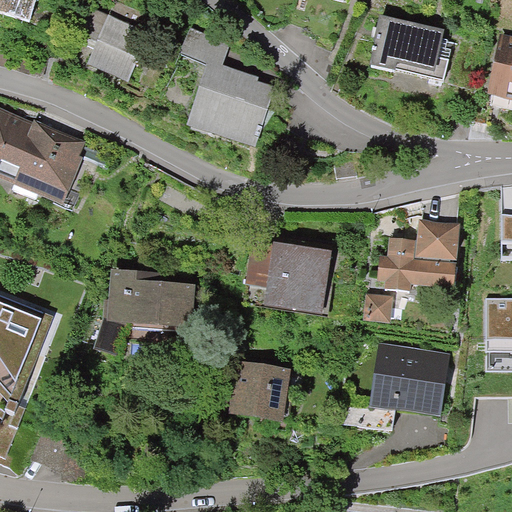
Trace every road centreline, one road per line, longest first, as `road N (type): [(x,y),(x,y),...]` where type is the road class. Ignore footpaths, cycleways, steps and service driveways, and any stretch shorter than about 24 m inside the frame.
road 1 (residential): [(0,491),(68,500),(249,490),(438,468),(511,446)]
road 2 (residential): [(0,78),(54,93),(186,168),(271,192),(368,191),(454,170),(472,157)]
road 3 (residential): [(472,157),(346,117),(216,0)]
